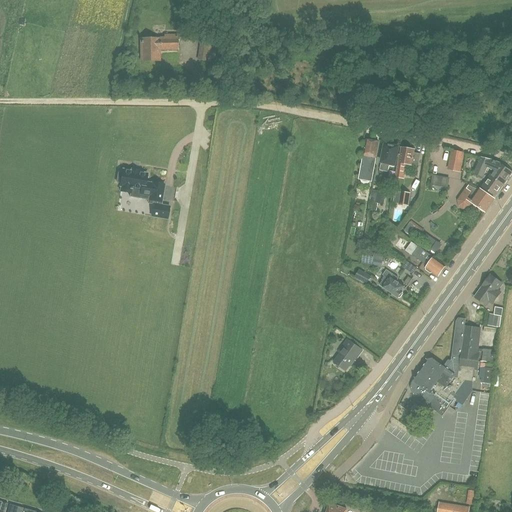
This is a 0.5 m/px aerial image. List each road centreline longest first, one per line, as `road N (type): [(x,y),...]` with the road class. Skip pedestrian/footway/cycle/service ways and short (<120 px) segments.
road 1 (track): [(511,157),(253,105),(0,100)]
road 2 (unclassified): [(311,511),(370,440),(511,229)]
road 3 (unclassified): [(511,185),(370,380),(314,428),(312,452)]
road 4 (primary): [(383,386),(511,208)]
road 5 (primary): [(203,504),(0,432)]
road 6 (primary): [(0,450),(162,511)]
road 7 (primary): [(278,511),(383,386)]
